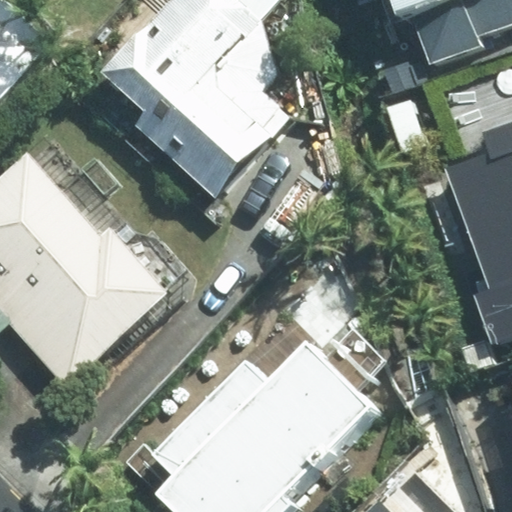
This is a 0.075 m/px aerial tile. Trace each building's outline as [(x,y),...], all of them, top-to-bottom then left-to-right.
[(259,0),(183,0),(112,82),(246,197),(331,99),(266,42),(284,21),(259,0)] [(511,0),(374,0),(403,91),(511,57),(511,0)] [(426,98),(394,109),(411,160),(443,149),(426,98)] [(511,349),(511,127),(438,154),(510,350),(511,349)] [(59,139),(0,188),(0,300),(76,390),(191,292),(59,139)] [(195,511),(309,511),(400,415),(308,330),(165,483),(195,511)]
